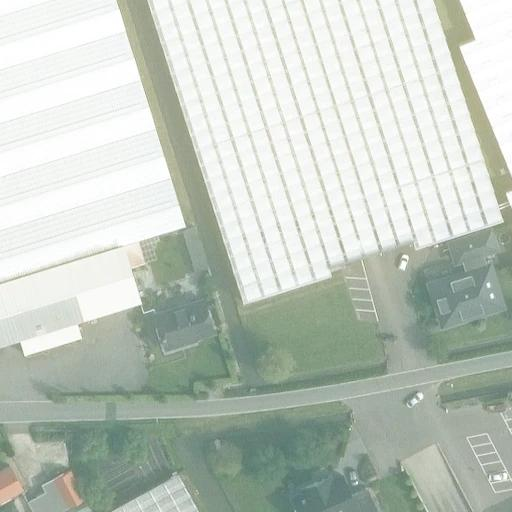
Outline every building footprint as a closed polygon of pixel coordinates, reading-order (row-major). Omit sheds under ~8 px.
[(0,0),(0,283),(138,242),(145,264),(156,260),(153,249),(157,248),(153,235),(182,226),(112,0),(0,0)] [(432,0),(145,0),(241,302),(329,274),(327,267),(411,240),(413,248),(502,220),(432,0)] [(511,0),(456,0),(472,39),(456,45),(511,184),(511,0)] [(486,268),(485,269),(480,253),(493,248),(488,231),(459,240),(464,256),(460,258),(466,275),(438,284),(442,297),(435,299),(443,322),(446,321),(447,325),(468,319),(466,315),(483,309),(485,313),(496,310),(495,306),(498,305),(486,268)] [(128,269),(145,264),(138,242),(0,283),(0,345),(17,340),(22,356),(79,338),(74,322),(138,303),(128,269)] [(211,300),(202,303),(201,300),(153,315),(163,347),(193,337),(194,340),(212,334),(204,310),(213,307),(211,300)] [(0,498),(19,487),(7,465),(0,469),(0,498)] [(31,511),(53,511),(55,511),(82,496),(68,469),(40,484),(43,491),(25,501),(31,511)] [(200,511),(179,472),(105,511),(200,511)] [(355,511),(375,511),(365,489),(349,496),(340,476),(330,480),(328,477),(298,490),(300,494),(290,499),(296,511),(353,511),(356,511),(355,511)] [(88,511),(90,511),(82,496),(55,511),(88,511)]
